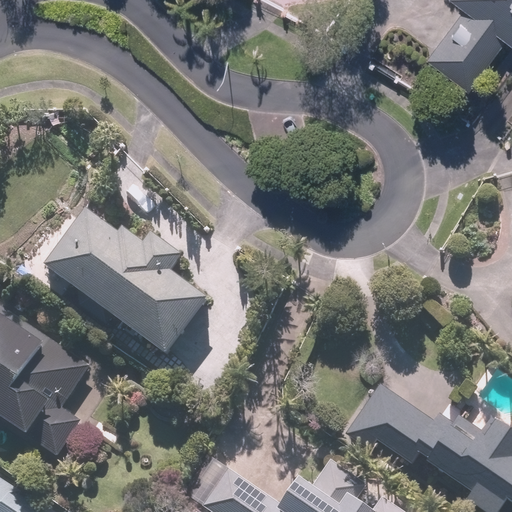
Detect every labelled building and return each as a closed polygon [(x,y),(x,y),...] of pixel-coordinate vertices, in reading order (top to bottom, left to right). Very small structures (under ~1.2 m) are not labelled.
[(467,7),(431,53),(472,85),(510,36),(511,37),(511,0),(460,0),(460,1),(467,7)] [(50,271),(94,303),(86,314),(119,338),(126,327),(172,361),(214,305),(177,277),(188,262),(137,224),(126,239),(92,214),(50,271)] [(0,423),(60,464),(88,424),(72,413),(99,373),(0,306),(0,423)] [(435,422),(381,385),(347,435),(372,452),(379,442),(414,466),(422,454),(430,460),(429,462),(474,494),(470,501),(486,511),(502,511),(511,500),(511,430),(498,421),(498,422),(493,419),(484,433),(459,416),(462,413),(450,404),(442,415),(441,415),(435,422)] [(231,470),(204,507),(211,511),(404,511),(386,499),(385,500),(382,498),(375,509),(360,499),(369,486),(332,461),(314,486),(303,478),(283,506),(231,470)] [(0,511),(51,511),(0,478),(0,511)]
